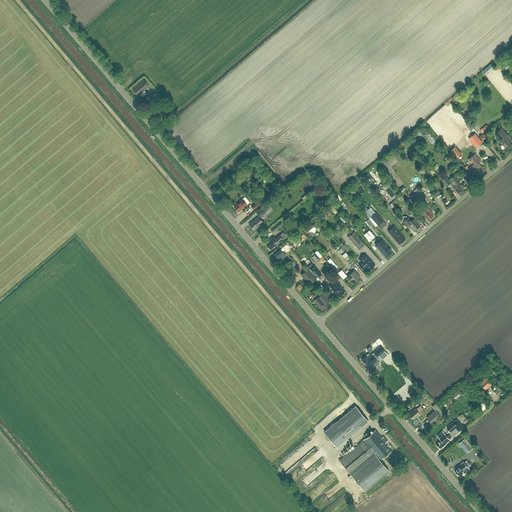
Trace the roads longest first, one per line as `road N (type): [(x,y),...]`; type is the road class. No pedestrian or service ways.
road 1 (track): [(390,407),(332,455),(319,430),(353,397),(17,0)]
road 2 (tertiary): [(318,322),(44,0)]
road 3 (unclassified): [(511,155),(318,322)]
road 4 (tertiary): [(479,511),(318,322)]
